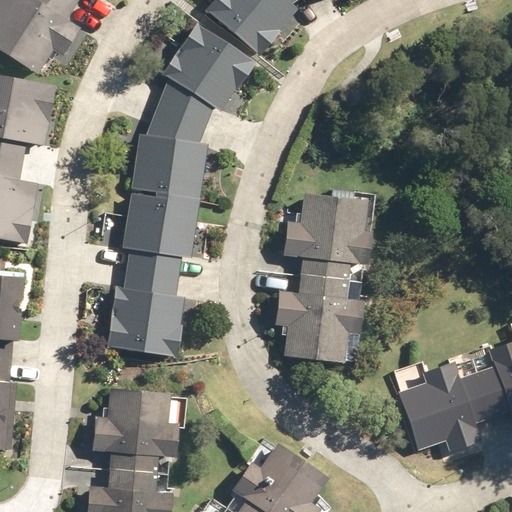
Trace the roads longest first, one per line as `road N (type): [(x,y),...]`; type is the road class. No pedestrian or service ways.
road 1 (residential): [(406,0),(331,41),(297,88),(247,216),(240,281),(247,347),(276,397),(377,474),(410,511)]
road 2 (residential): [(145,0),(117,44),(69,192),(34,511)]
